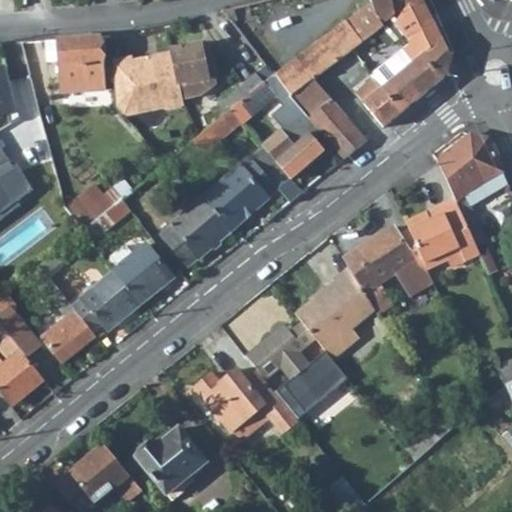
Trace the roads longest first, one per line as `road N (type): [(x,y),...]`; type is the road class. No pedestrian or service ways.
road 1 (tertiary): [(0,469),(494,73)]
road 2 (residential): [(200,0),(84,24),(0,26)]
